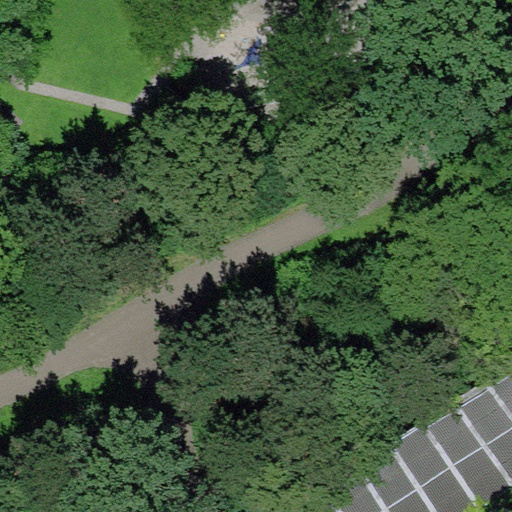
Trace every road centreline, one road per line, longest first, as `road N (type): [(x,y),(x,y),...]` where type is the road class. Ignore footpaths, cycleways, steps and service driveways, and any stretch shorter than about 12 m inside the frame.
road 1 (motorway): [(511,377),(347,511)]
road 2 (motorway): [(403,511),(511,450)]
